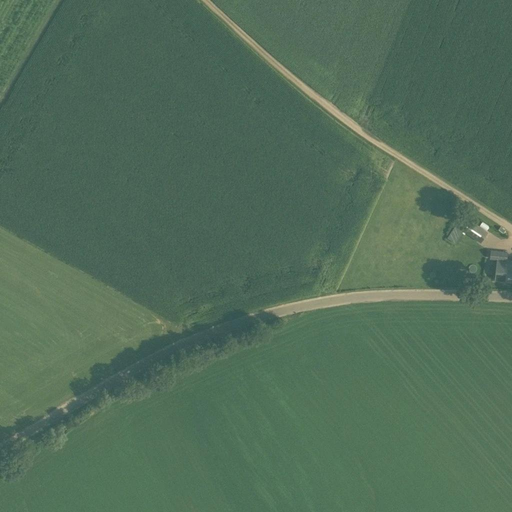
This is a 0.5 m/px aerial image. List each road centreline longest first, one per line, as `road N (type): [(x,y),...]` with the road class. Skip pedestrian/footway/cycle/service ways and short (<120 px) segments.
road 1 (unclassified): [(511,297),(390,296),(251,317),(132,368),(0,445)]
road 2 (track): [(206,0),(285,73),(511,233)]
